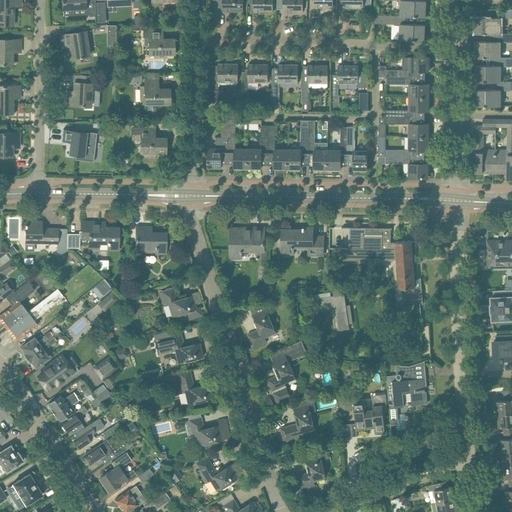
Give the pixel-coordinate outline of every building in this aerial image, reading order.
[(0,0),(0,24),(13,25),(13,24),(14,5),(21,6),(20,0),(0,0)] [(62,0),(63,10),(86,9),(86,15),(95,15),(96,15),(95,0),(94,0),(85,0),(62,0)] [(213,0),(213,2),(223,2),(223,11),(243,11),(243,2),(247,2),(247,0),(213,0)] [(247,0),(247,2),(247,3),(253,3),(253,11),(273,12),(273,2),(277,2),(277,0),(247,0)] [(277,0),(277,2),(283,3),(283,12),(303,12),(303,0),(277,0)] [(400,0),(400,16),(404,16),(425,17),(426,1),(411,0),(410,0),(400,0)] [(500,18),(511,18),(511,9),(497,9),(497,17),(475,17),(475,34),(497,34),(500,34),(500,33),(500,18)] [(400,24),(399,40),(424,41),(425,25),(403,24),(404,16),(400,16),(374,14),(374,23),(400,24)] [(107,25),(107,37),(116,37),(116,25),(107,25)] [(149,54),(174,54),(173,38),(173,39),(162,39),(162,25),(143,25),(144,46),(149,45),(149,54)] [(82,57),(89,55),(85,31),(61,35),(63,47),(71,46),(73,57),(72,57),(72,58),(80,57),(80,58),(82,57)] [(500,34),(497,34),(497,41),(475,42),(475,58),(497,58),(500,58),(500,57),(500,42),(511,42),(511,33),(500,33),(500,34)] [(0,64),(3,64),(3,65),(5,65),(5,64),(12,64),(12,52),(20,52),(20,40),(0,39),(0,64)] [(379,77),(386,77),(423,78),(425,78),(425,71),(429,71),(429,57),(424,57),(422,57),(409,57),(409,70),(386,70),(386,66),(379,66),(379,77)] [(500,58),(497,58),(497,66),(475,66),(475,82),(497,82),(500,82),(500,66),(511,66),(511,57),(500,57),(500,58)] [(238,82),(238,74),(238,64),(218,64),(218,67),(209,67),(209,102),(218,102),(218,81),(238,82)] [(248,73),(242,73),(242,105),(248,105),(248,82),(268,82),(268,64),(248,64),(248,73)] [(272,74),(272,89),(278,89),(278,82),(298,83),(298,65),(278,65),(278,74),(272,74)] [(308,74),(302,74),(301,113),(308,113),(308,83),(328,83),(328,65),(308,65),(308,74)] [(338,75),(336,75),(332,75),(332,95),(338,96),(338,83),(357,83),(357,87),(368,88),(368,72),(358,72),(358,66),(338,66),(338,75)] [(386,78),(386,83),(386,84),(409,84),(409,98),(429,98),(429,84),(423,84),(423,78),(386,78)] [(0,113),(13,113),(13,112),(12,112),(12,98),(20,98),(20,86),(17,86),(17,85),(11,84),(11,86),(0,85),(0,80),(0,81),(0,80),(0,79),(0,113)] [(145,86),(139,86),(139,104),(145,104),(169,104),(169,88),(169,89),(158,89),(158,79),(145,79),(145,86)] [(500,82),(497,82),(497,90),(475,90),(475,106),(501,106),(501,90),(511,90),(511,81),(500,82)] [(92,83),(84,83),(74,82),(74,83),(74,91),(67,91),(66,104),(66,105),(91,106),(92,83)] [(359,111),(368,111),(368,93),(360,93),(359,111)] [(429,98),(409,98),(409,110),(386,110),(386,117),(423,117),(423,111),(428,111),(429,98)] [(409,137),(428,137),(428,124),(422,123),(423,117),(386,117),(386,124),(409,124),(409,137)] [(308,126),(307,165),(314,165),(314,169),(327,169),(327,150),(314,150),(315,121),(307,120),(307,126),(308,126)] [(227,164),(227,162),(228,125),(221,125),(221,137),(215,137),(215,138),(216,138),(216,148),(208,148),(208,161),(207,161),(207,162),(208,162),(208,167),(221,168),(221,164),(227,164)] [(247,168),(248,149),(235,149),(235,125),(228,125),(227,162),(227,164),(234,164),(234,168),(247,168)] [(267,164),(267,162),(268,126),(261,125),(260,149),(248,149),(247,168),(261,168),(261,164),(267,164)] [(268,126),(267,162),(267,164),(274,165),(274,168),(287,169),(287,149),(274,149),(275,126),(268,126)] [(301,165),(307,165),(308,126),(307,126),(300,126),(300,149),(287,149),(287,169),(301,169),(301,165)] [(340,150),(327,150),(327,169),(341,169),(341,165),(347,166),(348,127),(340,126),(340,150)] [(475,132),(474,173),(495,173),(495,150),(483,150),(483,133),(495,133),(496,127),(496,126),(482,126),(475,126),(475,132)] [(495,150),(495,173),(507,173),(507,180),(511,179),(511,126),(507,127),(507,150),(495,150)] [(0,127),(0,155),(13,156),(13,155),(12,155),(13,147),(19,147),(19,134),(20,134),(20,133),(4,133),(4,127),(0,127)] [(353,166),(353,170),(367,170),(367,165),(368,165),(368,163),(367,163),(367,150),(354,150),(355,127),(348,127),(347,166),(353,166)] [(165,154),(166,138),(165,138),(154,138),(154,128),(133,128),(133,135),(141,135),(141,153),(165,154)] [(93,162),(97,133),(63,129),(62,142),(69,142),(68,155),(75,155),(75,160),(93,162)] [(385,157),(422,157),(422,150),(428,151),(428,137),(409,137),(408,150),(385,149),(385,157)] [(408,164),(408,177),(421,177),(423,177),(428,177),(428,163),(422,163),(422,157),(385,157),(378,157),(378,164),(408,164)] [(66,251),(67,243),(67,233),(58,233),(58,228),(46,228),(46,230),(42,230),(42,221),(26,221),(26,224),(25,224),(25,227),(26,227),(25,244),(57,244),(57,259),(66,251)] [(82,240),(82,242),(89,242),(89,248),(99,248),(99,244),(107,244),(118,245),(118,227),(106,227),(99,227),(99,222),(82,222),(82,232),(82,235),(82,240)] [(156,248),(156,254),(165,254),(166,233),(147,232),(147,227),(136,227),(136,251),(145,252),(145,248),(156,248)] [(257,258),(266,259),(266,243),(264,243),(264,227),(252,227),(252,230),(243,230),(243,228),(231,228),(231,227),(230,227),(230,252),(242,252),(242,251),(257,251),(257,258)] [(323,256),(323,237),(312,236),(313,227),(304,227),(302,227),(302,230),(282,229),(281,254),(293,254),(293,246),(316,247),(316,256),(323,256)] [(422,304),(423,304),(421,277),(420,277),(420,279),(418,279),(417,263),(420,263),(420,256),(416,257),(415,235),(414,235),(415,243),(411,243),(411,241),(395,242),(395,243),(391,242),(391,229),(392,229),(392,228),(341,228),(349,228),(349,248),(341,248),(341,249),(342,249),(342,260),(341,260),(365,260),(365,259),(396,260),(399,288),(402,288),(404,311),(405,311),(404,300),(419,299),(421,327),(422,327),(420,303),(422,302),(422,304)] [(79,234),(67,234),(67,247),(79,247),(79,234)] [(488,267),(511,266),(511,240),(493,241),(493,240),(487,240),(487,247),(488,247),(488,267)] [(10,259),(5,252),(6,252),(1,245),(0,246),(0,266),(0,267),(10,259)] [(17,253),(12,246),(7,250),(12,257),(17,253)] [(0,267),(0,274),(1,276),(15,266),(10,259),(0,267)] [(103,279),(91,289),(100,299),(112,289),(103,279)] [(34,290),(28,282),(18,289),(13,292),(6,298),(13,306),(0,315),(0,320),(6,329),(17,320),(18,322),(20,320),(18,318),(21,316),(20,316),(27,311),(20,301),(34,290)] [(0,287),(0,300),(12,291),(10,287),(6,283),(0,287)] [(15,284),(10,287),(12,291),(13,292),(18,289),(15,284)] [(58,288),(27,311),(20,316),(21,316),(18,318),(20,320),(18,322),(17,320),(6,329),(15,340),(38,323),(35,320),(65,298),(58,288)] [(172,317),(186,312),(189,320),(202,316),(199,306),(196,307),(192,295),(177,300),(173,288),(159,292),(164,306),(168,305),(172,317)] [(511,297),(511,289),(508,290),(505,290),(494,291),(494,298),(491,298),(491,305),(491,306),(491,313),(492,313),(492,320),(511,319),(511,308),(511,298),(511,297)] [(76,291),(62,302),(67,309),(81,298),(76,291)] [(112,291),(97,304),(105,312),(119,299),(112,291)] [(346,296),(316,299),(317,310),(336,309),(338,329),(351,328),(349,317),(346,318),(345,311),(348,311),(346,296)] [(263,302),(247,303),(259,329),(247,334),(253,348),(267,342),(265,337),(276,333),(263,302)] [(199,343),(184,346),(180,329),(154,335),(158,354),(171,351),(171,352),(175,351),(178,363),(202,357),(199,343)] [(43,338),(37,343),(34,338),(20,348),(24,354),(27,358),(47,343),(46,342),(53,337),(50,332),(42,337),(43,338)] [(511,334),(496,335),(496,341),(493,341),(494,359),(500,359),(500,361),(503,361),(503,359),(511,358),(511,334)] [(47,343),(27,358),(30,362),(34,368),(48,358),(43,351),(57,342),(53,337),(46,342),(47,343)] [(278,375),(267,380),(277,403),(286,399),(291,397),(285,384),(296,379),(288,361),(306,354),(307,354),(302,342),(300,343),(283,350),(270,355),(272,361),(278,375)] [(125,347),(115,351),(117,357),(128,354),(125,347)] [(44,372),(37,377),(47,390),(55,383),(57,385),(62,381),(61,379),(69,374),(71,377),(78,371),(75,367),(71,369),(62,356),(42,369),(44,372)] [(109,356),(93,368),(101,379),(117,368),(109,356)] [(395,365),(396,371),(397,371),(397,372),(396,374),(396,375),(386,376),(388,406),(394,405),(394,407),(403,406),(402,393),(410,393),(411,405),(426,404),(425,389),(423,389),(423,385),(424,385),(424,378),(415,379),(414,367),(395,365)] [(169,396),(180,393),(185,392),(188,404),(212,398),(209,384),(194,388),(190,370),(164,376),(169,396)] [(107,378),(103,381),(104,383),(109,389),(113,386),(108,380),(107,378)] [(88,388),(83,392),(87,396),(91,393),(88,388)] [(107,389),(96,396),(100,403),(111,395),(107,389)] [(497,401),(498,414),(511,412),(511,389),(503,391),(504,400),(497,401)] [(51,408),(53,412),(76,396),(74,393),(64,399),(61,395),(48,404),(48,405),(48,406),(50,408),(51,408)] [(79,400),(76,396),(53,412),(56,416),(56,417),(57,419),(59,419),(59,420),(74,410),(71,405),(79,400)] [(90,402),(95,409),(101,405),(96,398),(90,402)] [(313,398),(293,403),(298,424),(280,428),(283,442),(303,437),(302,433),(314,430),(309,407),(315,406),(313,398)] [(355,403),(354,403),(354,406),(356,430),(366,429),(365,425),(374,425),(375,434),(385,433),(382,405),(372,406),(373,410),(364,411),(364,402),(355,403)] [(87,411),(84,406),(61,422),(67,432),(81,422),(78,418),(87,411)] [(511,412),(498,414),(499,427),(503,427),(503,433),(511,432),(511,412)] [(104,425),(99,417),(89,424),(91,428),(73,440),(79,449),(90,441),(88,438),(95,433),(94,432),(104,425)] [(195,433),(197,445),(230,438),(225,419),(217,421),(218,425),(204,429),(201,417),(186,420),(190,435),(195,433)] [(350,437),(349,424),(341,425),(342,438),(350,437)] [(116,432),(112,426),(102,433),(106,438),(116,432)] [(501,439),(502,452),(511,451),(511,432),(503,433),(504,439),(501,439)] [(107,440),(83,455),(89,464),(99,457),(104,465),(113,459),(133,445),(128,438),(126,437),(121,440),(121,442),(112,448),(107,440)] [(0,473),(4,472),(6,470),(6,471),(8,470),(8,471),(13,468),(12,467),(22,461),(22,460),(23,458),(23,456),(22,454),(20,453),(18,453),(17,452),(15,454),(10,446),(0,452),(0,473)] [(309,472),(297,475),(301,490),(315,486),(314,481),(326,478),(321,460),(330,458),(327,446),(319,448),(320,454),(306,457),(309,472)] [(511,464),(511,451),(502,452),(503,465),(511,464)] [(127,479),(120,468),(131,460),(126,452),(111,463),(115,468),(111,471),(111,470),(99,479),(108,491),(127,479)] [(217,491),(235,479),(237,484),(247,477),(237,461),(217,473),(210,463),(198,471),(206,483),(210,481),(217,491)] [(509,484),(511,483),(511,464),(503,465),(505,479),(508,478),(509,484)] [(148,468),(137,476),(141,483),(153,475),(148,468)] [(174,468),(167,473),(170,478),(178,473),(174,468)] [(19,498),(19,501),(21,504),(23,505),(26,503),(26,504),(42,494),(29,473),(13,483),(14,484),(7,489),(9,493),(16,488),(22,497),(19,498)] [(430,504),(436,503),(454,499),(451,486),(448,487),(447,481),(434,484),(427,486),(430,504)] [(137,503),(135,500),(142,495),(135,486),(128,491),(128,490),(114,500),(122,511),(127,511),(140,503),(139,502),(137,503)] [(165,492),(152,501),(157,508),(170,499),(165,492)] [(407,509),(403,497),(396,499),(400,511),(407,509)] [(259,511),(253,501),(240,509),(233,499),(221,507),(223,511),(259,511)] [(394,511),(397,511),(400,511),(396,499),(391,501),(394,511)] [(454,499),(436,503),(437,511),(455,511),(456,511),(454,499)]
